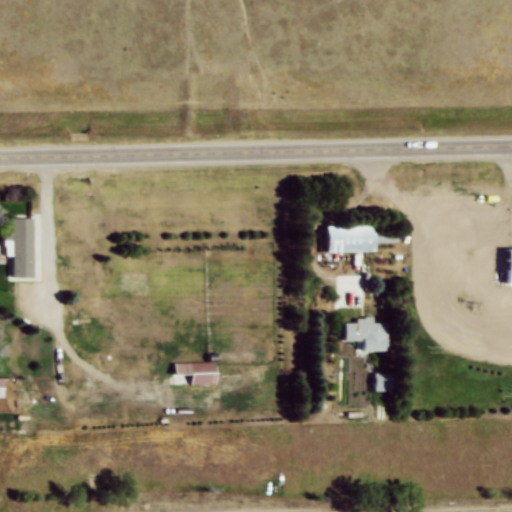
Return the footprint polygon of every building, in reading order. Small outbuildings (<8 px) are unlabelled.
[(31,277),(31,218),(4,218),(4,247),(10,247),(10,277),(31,277)] [(324,252),(374,251),(373,242),(397,242),(396,224),(324,226),(324,252)] [(385,340),(385,320),(344,320),(344,340),(385,340)] [(172,385),(213,385),(213,363),(172,363),(172,385)] [(391,390),(391,372),(374,372),(374,390),(391,390)] [(0,398),(11,398),(11,379),(0,378),(0,398)]
